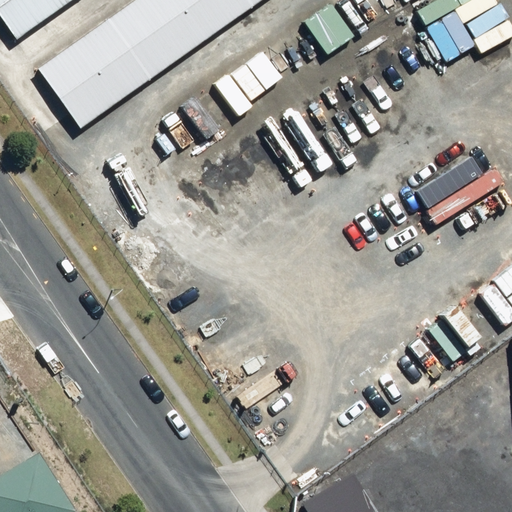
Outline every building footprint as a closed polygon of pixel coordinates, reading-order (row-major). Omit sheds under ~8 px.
[(0,0),(0,45),(8,56),(84,0),(0,0)] [(141,0),(35,75),(76,132),(263,0),(141,0)] [(368,0),(364,3),(372,16),(397,0),(368,0)] [(309,38),(318,51),(349,28),(330,2),(299,25),(309,38)] [(511,29),(498,5),(428,45),(446,76),(511,38),(511,29)] [(246,100),(226,72),(194,96),(214,124),(246,100)] [(511,297),(511,282),(505,272),(447,312),(462,333),(511,297)] [(511,365),(458,400),(485,443),(511,425),(511,365)]
